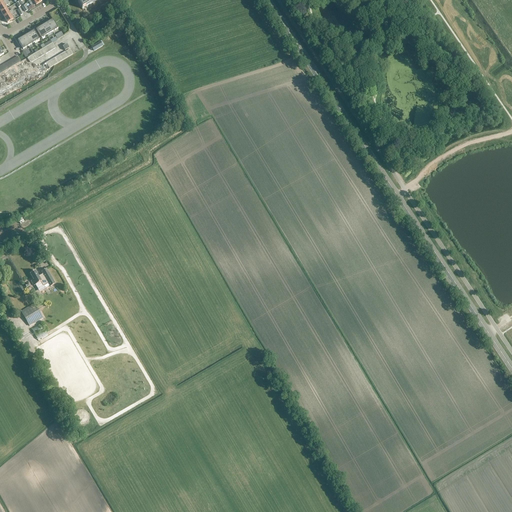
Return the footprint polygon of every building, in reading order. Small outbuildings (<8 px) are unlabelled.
[(77,0),(78,1),(77,2),(82,9),(97,0),(77,0)] [(9,4),(7,2),(0,5),(0,11),(1,13),(7,9),(4,5),(5,4),(6,6),(9,4)] [(7,9),(1,13),(4,18),(14,12),(13,12),(12,10),(9,12),(10,13),(9,13),(7,9)] [(14,12),(4,18),(7,23),(13,20),(10,15),(11,15),(12,16),(15,14),(14,12)] [(47,23),(52,32),(58,29),(54,22),(53,22),(52,20),(47,23),(47,22),(46,22),(47,23)] [(42,26),(47,35),(52,32),(47,23),(42,26),(41,25),(41,26),(42,26)] [(36,29),(41,39),(47,35),(42,26),(37,29),(36,29)] [(28,34),(34,43),(39,40),(34,31),(33,31),(33,30),(33,31),(28,34)] [(28,34),(23,37),(28,46),(34,43),(28,34),(28,33),(27,34),(28,34)] [(23,38),(17,41),(19,43),(23,50),(28,46),(23,37),(22,37),(23,38)] [(100,42),(91,47),(94,52),(103,46),(102,46),(100,42)] [(35,271),(30,274),(33,280),(31,281),(34,286),(35,285),(38,290),(44,287),(43,287),(48,284),(50,287),(55,284),(46,269),(41,272),(43,274),(39,277),(35,271)] [(43,318),(34,304),(21,312),(29,326),(43,318)] [(31,329),(38,341),(48,336),(41,323),(31,329)]
